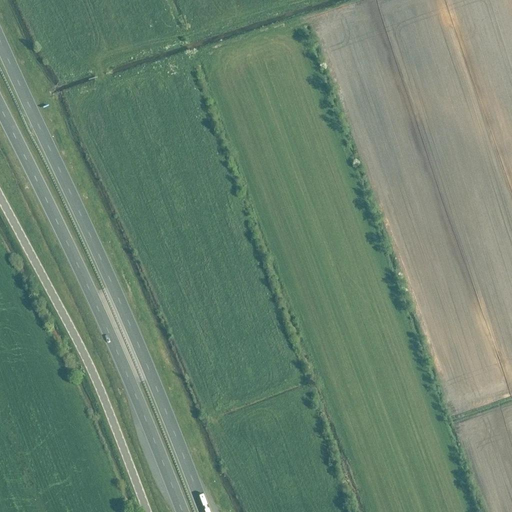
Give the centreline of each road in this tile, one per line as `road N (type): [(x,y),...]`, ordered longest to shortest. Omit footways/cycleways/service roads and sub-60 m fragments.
road 1 (trunk): [(204,511),(0,41)]
road 2 (trunk): [(0,108),(83,277),(181,511)]
road 3 (unclassified): [(146,511),(88,364),(0,197)]
